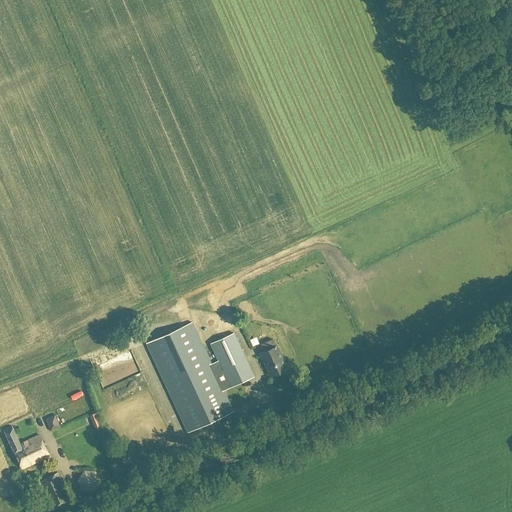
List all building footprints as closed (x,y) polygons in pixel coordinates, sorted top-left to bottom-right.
[(212,364),(193,323),(146,344),(187,433),(233,412),(224,391),(253,377),(233,334),(210,345),(218,361),(212,364)] [(261,354),(271,377),(288,369),(277,347),(273,340),(262,345),(265,352),(261,354)] [(118,383),(101,391),(106,402),(123,394),(118,383)] [(70,400),(81,395),(79,390),(68,396),(70,400)] [(140,419),(143,428),(156,424),(153,415),(140,419)] [(46,420),(51,431),(60,428),(55,416),(46,420)] [(49,456),(39,436),(20,445),(12,427),(4,431),(21,469),(49,456)] [(83,491),(94,492),(99,483),(95,473),(84,472),(78,481),(83,491)] [(39,482),(40,484),(36,486),(38,492),(43,490),(52,510),(71,502),(58,473),(39,482)] [(36,511),(47,511),(41,499),(32,503),(36,511)]
